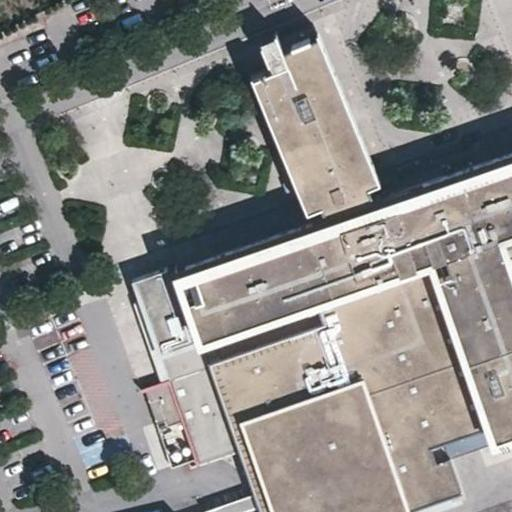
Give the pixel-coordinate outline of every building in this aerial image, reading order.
[(511,145),(504,148),(493,152),(372,194),(365,178),(376,174),(315,27),(285,40),(278,43),(284,56),(267,63),(248,71),(303,204),(317,198),(322,211),(264,230),(247,236),(188,256),(190,262),(200,291),(185,296),(198,332),(210,328),(217,350),(205,354),(261,511),(392,511),(412,505),(410,502),(461,484),(449,448),(436,453),(432,438),(444,434),(488,419),(494,436),(511,429),(511,145)] [(278,43),(272,27),(255,34),(267,63),(284,56),(278,43)] [(511,145),(511,133),(489,141),(493,152),(504,148),(511,145)] [(123,257),(161,245),(143,187),(105,199),(123,257)] [(264,230),(260,220),(244,225),(247,236),(264,230)] [(200,291),(190,262),(174,267),(185,296),(200,291)] [(217,350),(210,328),(198,332),(205,354),(217,350)] [(449,448),(444,434),(432,438),(436,453),(449,448)]
